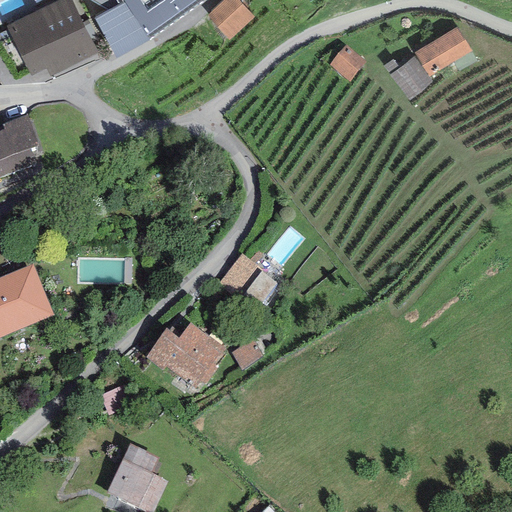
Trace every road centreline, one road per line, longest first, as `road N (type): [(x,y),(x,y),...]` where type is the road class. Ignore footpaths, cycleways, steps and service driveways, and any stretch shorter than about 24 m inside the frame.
road 1 (residential): [(203,121),(225,136),(250,172),(245,222),(214,264),(0,454)]
road 2 (residential): [(203,121),(284,50),(361,15),(444,3),(511,29)]
road 3 (residential): [(71,78),(146,46),(212,0)]
road 4 (residential): [(71,78),(91,107),(124,126),(172,129),(203,121)]
